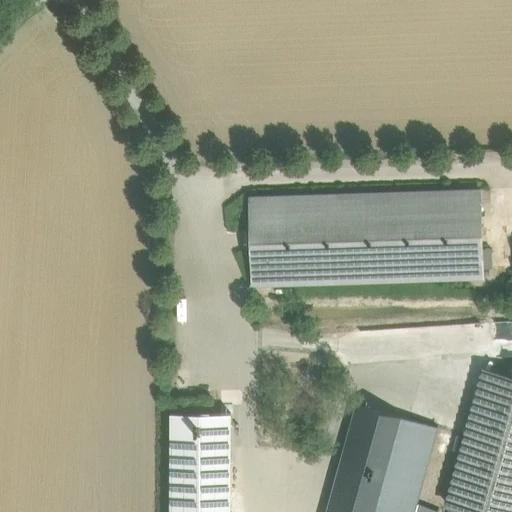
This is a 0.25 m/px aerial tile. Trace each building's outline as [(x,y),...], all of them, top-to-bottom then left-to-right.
[(481,190),(251,197),(253,284),(484,277),(481,190)] [(511,317),(492,319),(493,339),(511,337),(511,317)] [(511,511),(511,377),(485,370),(448,505),(475,511),(511,511)] [(358,404),(328,511),(379,511),(406,417),(358,404)] [(232,511),(232,412),(172,412),(172,511),(232,511)] [(379,511),(415,511),(439,426),(406,417),(379,511)]
